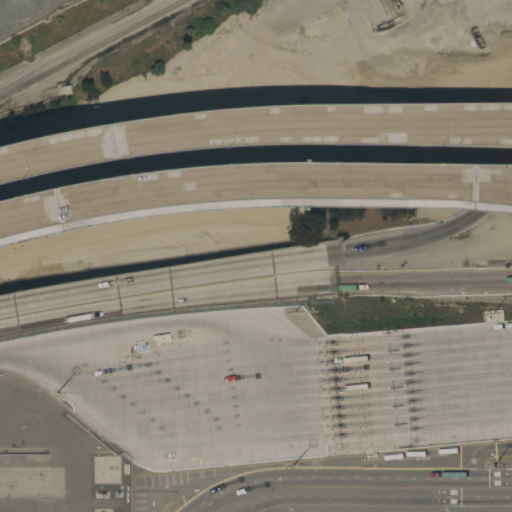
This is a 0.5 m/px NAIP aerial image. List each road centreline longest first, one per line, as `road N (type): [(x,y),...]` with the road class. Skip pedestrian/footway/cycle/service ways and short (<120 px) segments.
road 1 (motorway): [(511,125),(237,126),(0,159)]
road 2 (motorway): [(0,215),(256,181)]
road 3 (motorway): [(256,181),(511,201)]
road 4 (motorway): [(256,181),(511,182)]
road 5 (tertiary): [(176,0),(0,92)]
